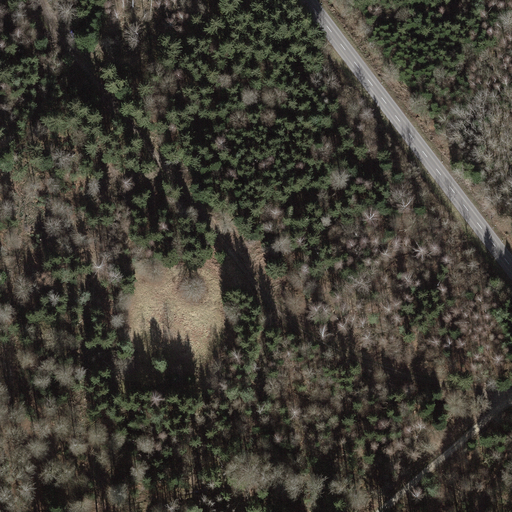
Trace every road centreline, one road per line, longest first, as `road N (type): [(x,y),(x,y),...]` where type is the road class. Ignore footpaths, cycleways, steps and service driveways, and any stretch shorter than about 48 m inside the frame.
road 1 (track): [(507,398),(354,357),(294,329),(60,41),(36,0)]
road 2 (secondary): [(307,0),(511,266)]
road 3 (track): [(511,397),(382,511)]
